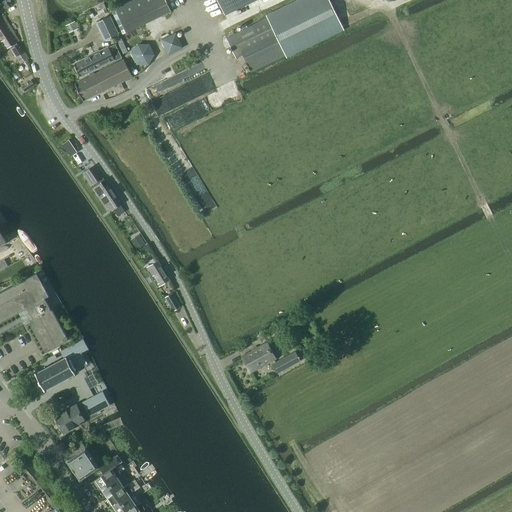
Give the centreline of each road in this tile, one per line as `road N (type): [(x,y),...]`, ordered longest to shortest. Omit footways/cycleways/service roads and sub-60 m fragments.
road 1 (tertiary): [(299,511),(240,419),(140,222),(64,117),(23,0)]
road 2 (tertiary): [(92,511),(0,385)]
